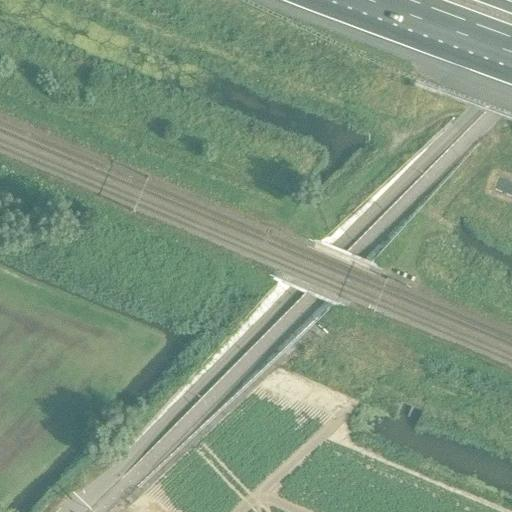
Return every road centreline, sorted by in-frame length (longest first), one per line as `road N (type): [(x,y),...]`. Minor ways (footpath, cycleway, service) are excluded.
road 1 (tertiary): [(70,511),(511,73)]
road 2 (motorway): [(368,0),(511,53)]
